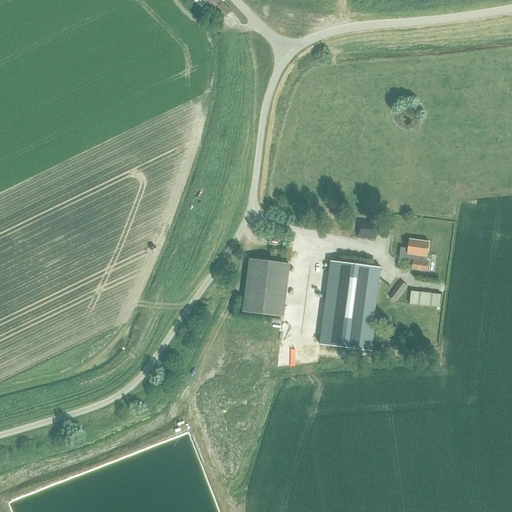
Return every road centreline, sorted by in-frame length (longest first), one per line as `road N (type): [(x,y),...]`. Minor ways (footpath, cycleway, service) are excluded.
road 1 (unclassified): [(0,437),(101,405),(127,392),(153,362),(255,201),(264,111),(287,49)]
road 2 (unclassified): [(287,49),(355,26),(511,8)]
